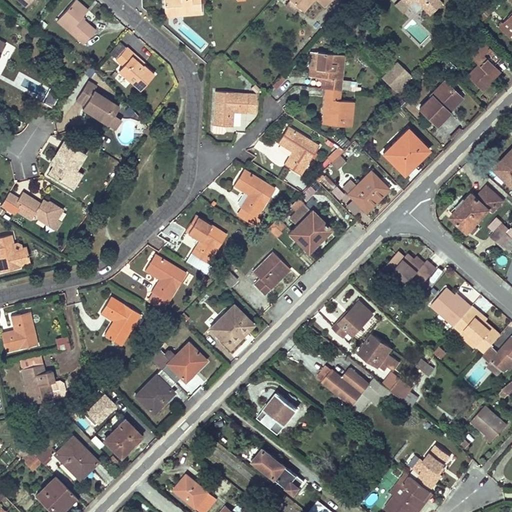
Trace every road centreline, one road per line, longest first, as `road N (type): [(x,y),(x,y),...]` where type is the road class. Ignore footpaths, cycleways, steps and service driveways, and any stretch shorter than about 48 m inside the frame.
road 1 (residential): [(0,296),(112,264),(186,186),(190,75),(111,0)]
road 2 (residential): [(97,511),(401,206)]
road 3 (residential): [(401,206),(511,95)]
road 4 (residential): [(511,303),(401,206)]
